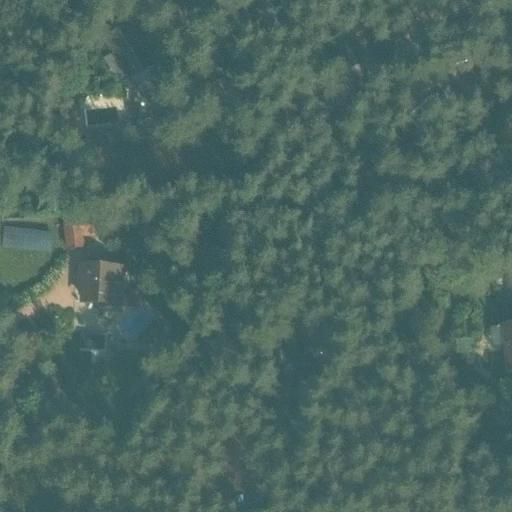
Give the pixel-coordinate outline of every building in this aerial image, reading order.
[(321,76),(359,78),(362,28),(324,26),(321,76)] [(97,46),(121,87),(150,69),(126,29),(97,46)] [(78,318),(125,316),(123,267),(75,269),(78,318)] [(494,378),(511,375),(511,325),(488,328),(494,378)] [(473,328),(457,328),(457,343),(473,343),(473,328)] [(313,379),(346,375),(341,332),(308,336),(313,379)]
